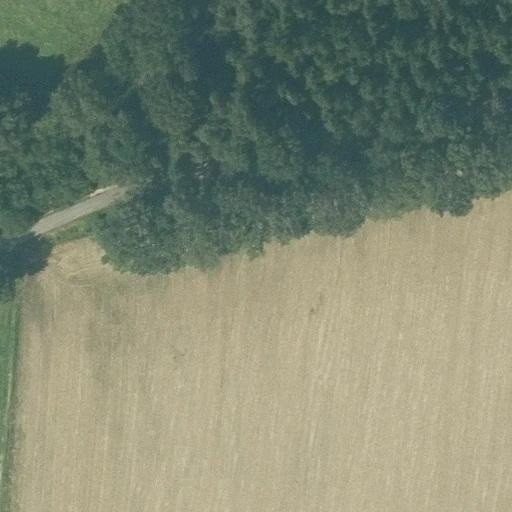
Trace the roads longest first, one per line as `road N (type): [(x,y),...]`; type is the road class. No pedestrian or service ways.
road 1 (track): [(511,107),(107,199),(0,251)]
road 2 (track): [(107,199),(187,0)]
